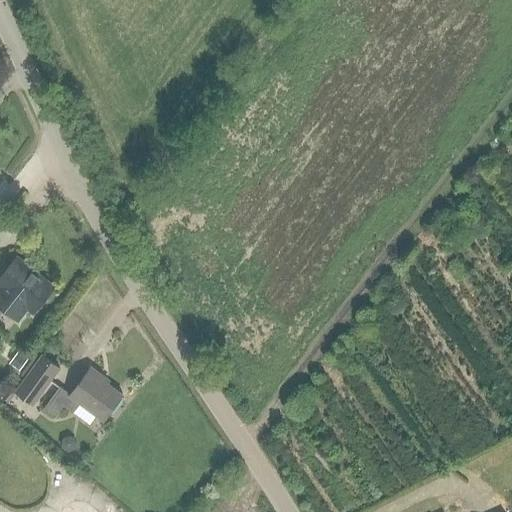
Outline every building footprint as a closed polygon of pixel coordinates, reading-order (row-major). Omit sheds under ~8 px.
[(0,306),(18,321),(28,308),(33,312),(54,287),(17,257),(0,278),(0,306)] [(9,364),(19,371),(28,359),(18,352),(9,364)] [(14,392),(33,406),(61,370),(41,355),(40,357),(14,392)] [(124,394),(102,378),(103,376),(91,367),(70,395),(61,388),(45,409),(55,417),(65,404),(75,412),(83,401),(106,419),(124,394)] [(80,465),(88,471),(94,464),(86,457),(80,465)]
